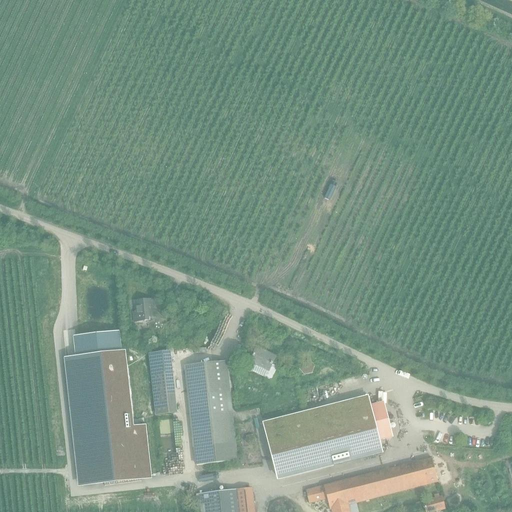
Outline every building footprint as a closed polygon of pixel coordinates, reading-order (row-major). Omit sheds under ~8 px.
[(145,317),(157,316),(155,302),(147,303),(147,300),(134,301),(135,312),(132,312),(133,322),(146,320),(145,317)] [(75,357),(64,358),(78,485),(149,478),(144,429),(131,430),(123,352),(120,352),(118,332),(73,337),(75,357)] [(251,362),(248,369),(271,381),(278,368),(272,365),(276,357),(257,348),(251,362)] [(154,415),(175,413),(170,352),(149,354),(154,415)] [(236,461),(229,393),(225,362),(185,367),(196,465),(236,461)] [(264,424),(278,480),(382,453),(379,440),(392,437),(383,403),(371,406),(369,397),(341,404),(264,424)] [(431,458),(305,490),(309,504),(315,502),(327,499),(330,510),(331,510),(331,511),(358,511),(356,503),(437,482),(431,458)] [(228,491),(196,494),(197,511),(253,511),(250,488),(228,491)] [(424,511),(432,511),(443,509),(450,507),(445,490),(433,493),(434,497),(422,500),(424,511)]
